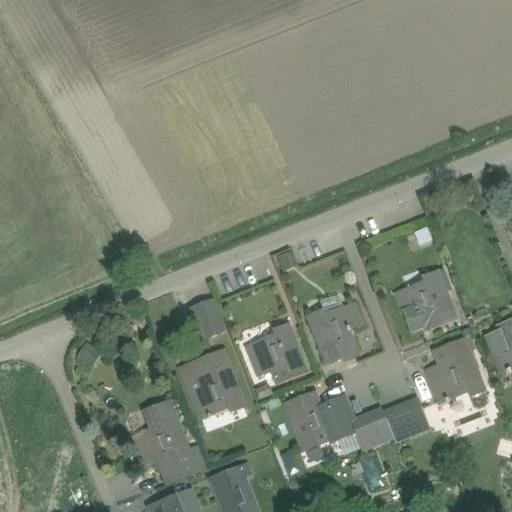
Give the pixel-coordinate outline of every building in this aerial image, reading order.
[(290,252),(277,257),(283,273),(297,269),(290,252)] [(438,277),(424,283),(427,292),(414,297),(412,293),(398,298),(413,335),(426,329),(428,334),(442,328),(439,320),(452,314),(438,277)] [(348,297),(324,306),(328,315),(351,305),(348,297)] [(216,306),(193,315),(204,343),(227,333),(216,306)] [(341,319),(328,325),(325,316),(311,321),(325,358),(339,352),(344,366),(358,360),(348,333),(361,328),(354,310),(339,315),(341,319)] [(511,326),(500,331),(502,336),(489,342),(503,378),(511,373),(511,326)] [(278,345),(265,350),(263,345),(249,351),(260,378),(273,373),(279,387),(293,381),(289,372),(303,367),(289,330),(274,336),(278,345)] [(466,350),(453,355),(451,351),(437,356),(442,370),(429,375),(441,407),(455,401),(454,397),(467,392),(470,401),(484,395),(466,350)] [(227,365),(213,370),(210,361),(196,367),(208,398),(195,404),(202,422),(207,420),(208,422),(212,420),(211,419),(216,417),(214,412),(227,407),(231,416),(245,410),(227,365)] [(208,398),(196,367),(182,372),(195,404),(208,398)] [(345,403),(321,412),(315,398),(288,409),(305,454),(332,444),(333,446),(358,436),(354,426),(345,403)] [(418,405),(385,418),(394,442),(396,446),(429,433),(418,405)] [(190,456),(170,407),(156,412),(165,435),(152,440),(150,435),(136,441),(147,468),(160,463),(166,477),(188,468),(185,459),(190,457),(190,456)] [(385,418),(383,414),(368,420),(379,448),(394,442),(385,418)] [(379,448),(368,420),(354,426),(358,436),(365,454),(379,448)] [(201,452),(190,456),(190,457),(185,459),(188,468),(204,461),(201,452)] [(188,468),(166,477),(170,488),(209,472),(204,461),(188,468)] [(230,487),(217,492),(224,511),(247,511),(255,509),(241,472),(227,478),(230,487)] [(200,511),(193,493),(151,510),(151,511),(200,511)]
